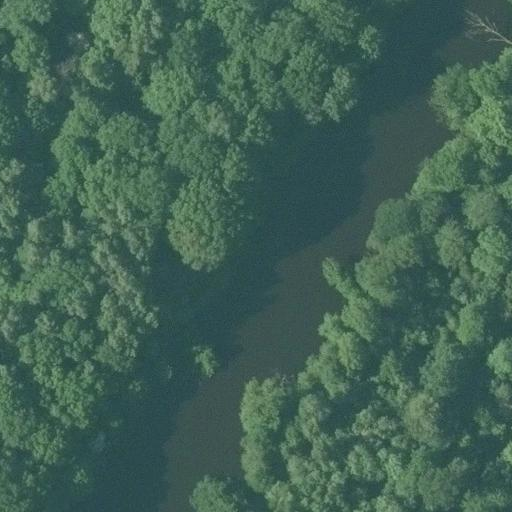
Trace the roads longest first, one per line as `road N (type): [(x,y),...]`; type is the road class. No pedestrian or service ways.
road 1 (track): [(21,511),(365,0)]
road 2 (track): [(511,279),(453,456),(423,511)]
